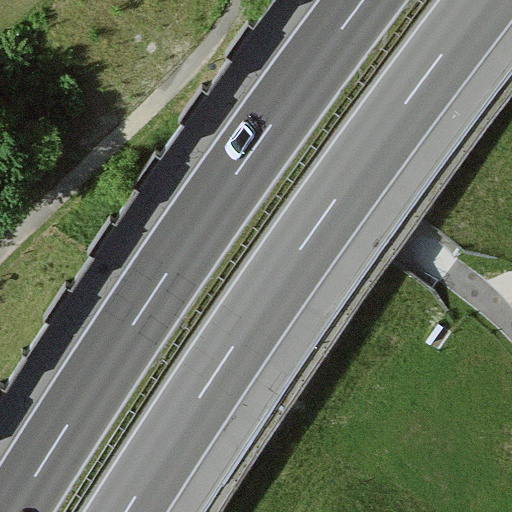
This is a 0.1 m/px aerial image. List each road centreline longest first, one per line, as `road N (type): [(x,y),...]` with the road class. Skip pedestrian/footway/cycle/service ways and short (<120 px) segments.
road 1 (motorway): [(126,511),(325,214),(484,0)]
road 2 (motorway): [(363,0),(142,309),(13,511)]
